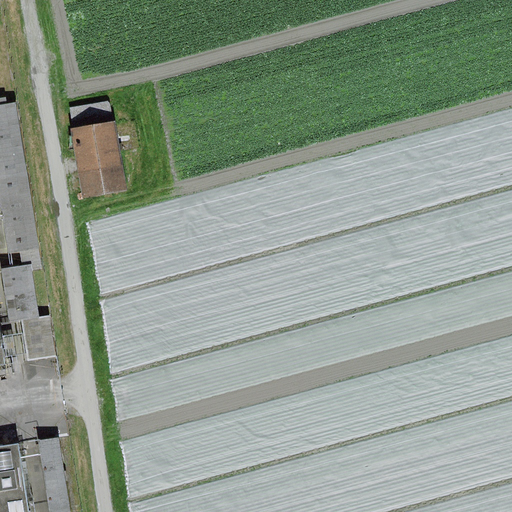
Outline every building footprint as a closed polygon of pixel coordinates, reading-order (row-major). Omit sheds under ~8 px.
[(40,249),(17,104),(0,106),(0,181),(11,254),(40,249)] [(122,125),(77,132),(88,203),(132,197),(122,125)] [(31,265),(2,270),(10,322),(23,320),(29,362),(58,357),(52,318),(40,320),(31,265)] [(0,310),(0,366),(8,365),(0,310)] [(71,511),(62,442),(45,445),(54,511),(71,511)] [(0,511),(29,511),(20,443),(0,445),(0,511)]
